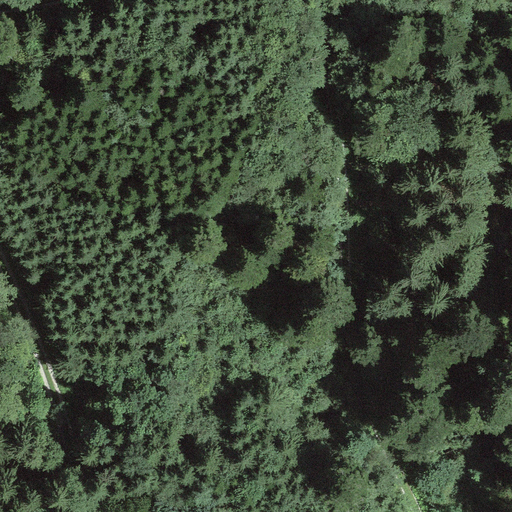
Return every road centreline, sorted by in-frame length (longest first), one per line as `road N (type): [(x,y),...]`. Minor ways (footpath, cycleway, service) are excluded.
road 1 (track): [(319,0),(333,66),(338,241),(361,410),(412,511)]
road 2 (track): [(75,511),(31,321),(0,264)]
